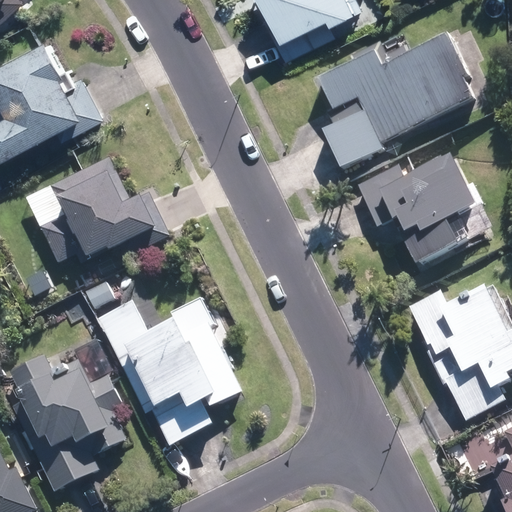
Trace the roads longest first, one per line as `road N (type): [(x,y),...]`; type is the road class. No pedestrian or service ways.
road 1 (residential): [(367,436),(154,0)]
road 2 (residential): [(367,436),(208,511)]
